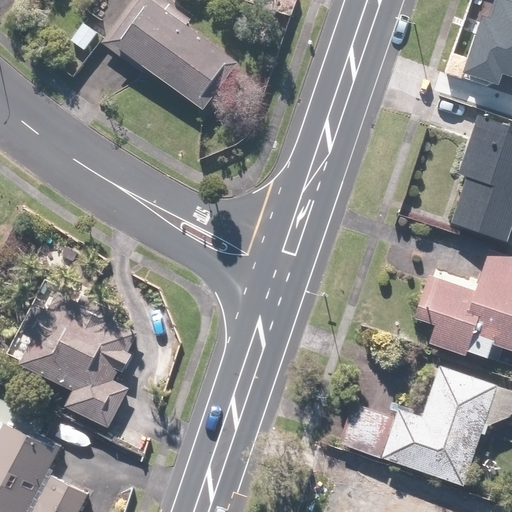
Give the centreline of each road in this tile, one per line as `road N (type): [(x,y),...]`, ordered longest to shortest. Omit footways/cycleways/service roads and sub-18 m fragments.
road 1 (secondary): [(283,249),(299,168),(360,0)]
road 2 (secondary): [(192,511),(270,289)]
road 3 (residential): [(270,289),(156,235),(94,174)]
road 4 (residential): [(94,174),(283,249)]
